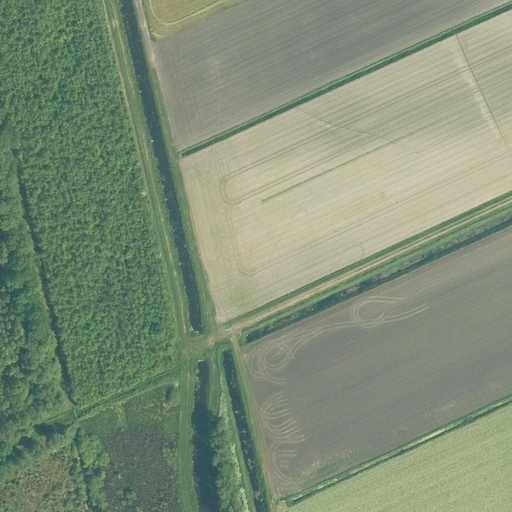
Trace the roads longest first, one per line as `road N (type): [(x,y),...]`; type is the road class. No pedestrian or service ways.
road 1 (track): [(109,0),(185,354)]
road 2 (track): [(135,0),(210,340)]
road 3 (track): [(210,340),(511,201)]
road 4 (track): [(0,444),(173,367),(185,354)]
road 5 (track): [(219,511),(210,340)]
road 6 (track): [(191,511),(183,463),(185,354)]
